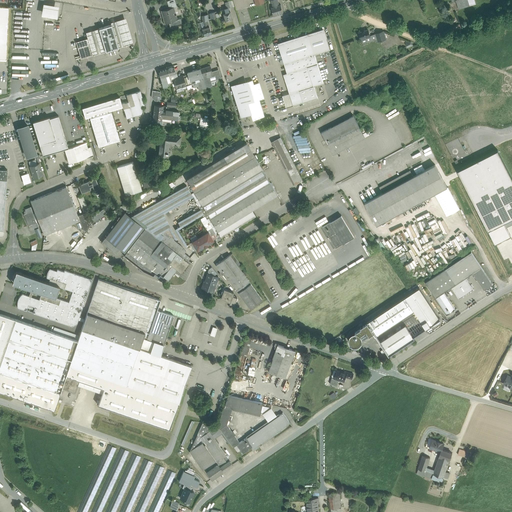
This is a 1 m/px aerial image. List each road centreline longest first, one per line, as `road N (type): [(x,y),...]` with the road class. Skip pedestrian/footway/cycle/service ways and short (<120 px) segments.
road 1 (unclassified): [(384,370),(195,511)]
road 2 (residential): [(185,296),(384,370)]
road 3 (unclassified): [(185,296),(211,252),(323,185)]
road 4 (residential): [(13,258),(83,262),(185,296)]
road 5 (primary): [(202,47),(358,0)]
road 6 (primary): [(0,109),(147,64)]
road 7 (unclassified): [(511,286),(384,370)]
road 8 (residential): [(13,258),(21,198),(94,164)]
road 9 (unclassified): [(384,370),(511,409)]
